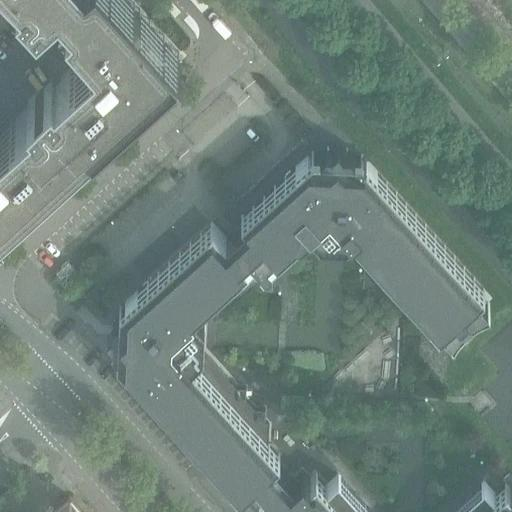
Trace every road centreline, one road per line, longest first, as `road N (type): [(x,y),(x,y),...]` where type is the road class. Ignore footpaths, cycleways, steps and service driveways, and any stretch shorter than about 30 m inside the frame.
road 1 (unclassified): [(0,270),(231,54),(182,0)]
road 2 (secondary): [(361,0),(511,173)]
road 3 (tertiary): [(198,511),(72,373)]
road 4 (tertiary): [(35,406),(136,511)]
road 5 (secondary): [(511,95),(430,0)]
